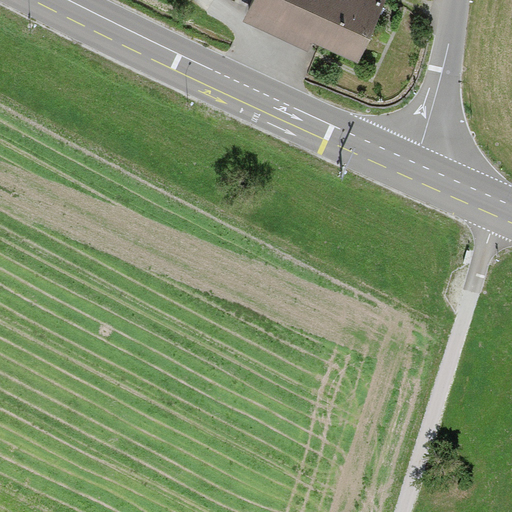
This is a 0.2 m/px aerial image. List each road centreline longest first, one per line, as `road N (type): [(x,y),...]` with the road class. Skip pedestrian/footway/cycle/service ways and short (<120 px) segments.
road 1 (secondary): [(415,165),(76,0)]
road 2 (track): [(398,511),(500,201)]
road 3 (residential): [(415,165),(456,0)]
